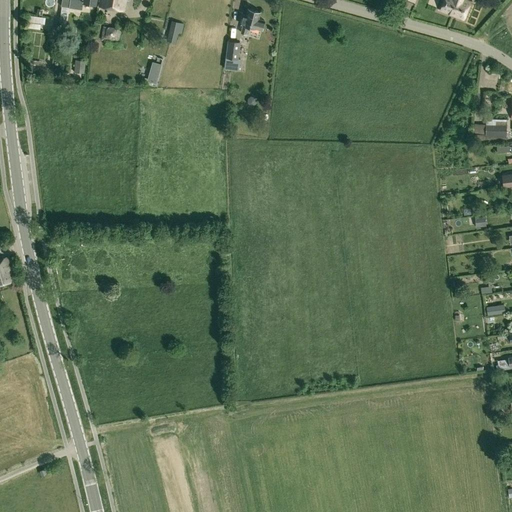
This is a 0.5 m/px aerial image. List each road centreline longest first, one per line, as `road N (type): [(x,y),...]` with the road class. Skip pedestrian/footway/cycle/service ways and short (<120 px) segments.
road 1 (secondary): [(97,511),(25,232),(3,0)]
road 2 (track): [(78,436),(511,369)]
road 3 (residential): [(471,42),(319,0)]
